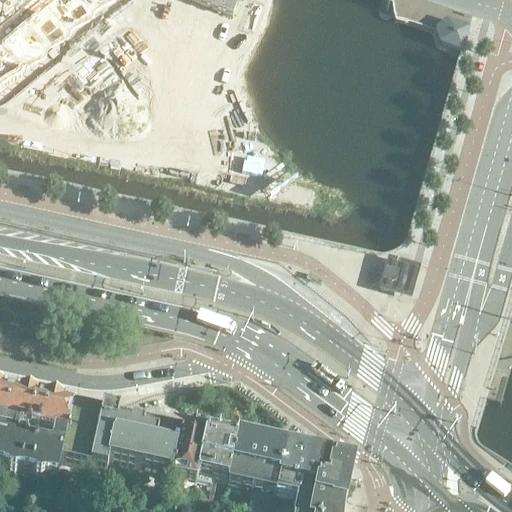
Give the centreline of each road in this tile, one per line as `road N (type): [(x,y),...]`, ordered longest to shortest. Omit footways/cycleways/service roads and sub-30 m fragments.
road 1 (tertiary): [(340,345),(301,304),(239,266),(0,209)]
road 2 (tertiary): [(0,363),(121,382),(249,361),(285,365)]
road 3 (trunk): [(220,289),(0,239)]
road 4 (trunk): [(0,280),(211,327)]
road 5 (residential): [(441,442),(477,285),(480,233)]
road 6 (residential): [(480,233),(454,278),(423,421)]
road 7 (primary): [(285,365),(413,465)]
road 8 (primary): [(340,345),(263,301),(220,289)]
